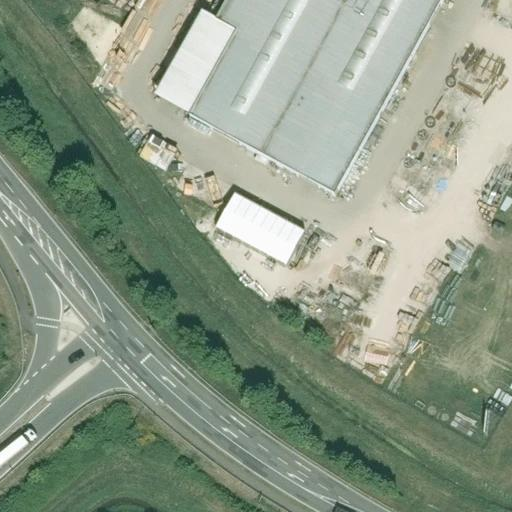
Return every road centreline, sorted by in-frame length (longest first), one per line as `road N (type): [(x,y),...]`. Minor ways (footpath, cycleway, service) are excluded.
road 1 (tertiary): [(355,511),(301,483),(142,356)]
road 2 (motorway): [(0,471),(142,356)]
road 3 (motorway): [(40,238),(53,332),(44,391)]
